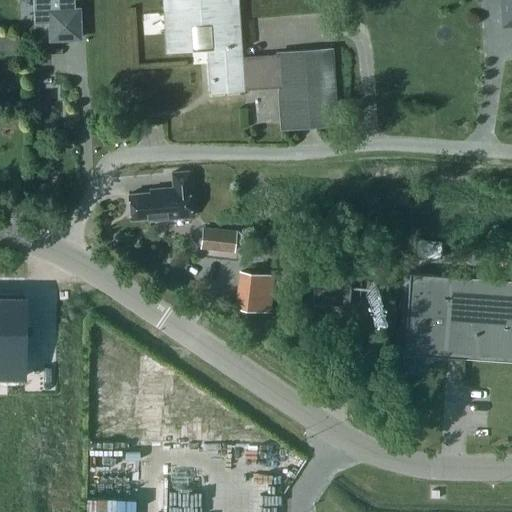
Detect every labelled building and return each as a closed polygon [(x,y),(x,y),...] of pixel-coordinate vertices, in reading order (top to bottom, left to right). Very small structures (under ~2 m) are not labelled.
[(31,0),(32,23),(49,23),(49,41),(78,40),(77,11),(71,11),(71,0),(31,0)] [(228,1),(227,0),(169,0),(170,9),(166,10),(169,50),(192,49),(191,24),(194,20),(207,20),(211,23),(213,62),(209,63),(211,88),(282,83),(285,126),(332,123),(328,50),(240,56),(239,45),(235,45),(232,1),(228,1)] [(511,0),(503,0),(505,19),(511,18),(511,0)] [(0,35),(0,55),(17,55),(17,35),(0,35)] [(131,218),(152,216),(152,221),(192,217),(187,172),(171,173),(173,188),(165,189),(165,188),(150,189),(150,192),(129,194),(131,218)] [(203,227),(201,247),(233,251),(236,230),(203,227)] [(308,303),(346,305),(349,268),(311,265),(308,303)] [(240,271),(237,307),(269,309),(271,274),(240,271)] [(403,353),(511,360),(511,278),(408,272),(403,353)] [(0,377),(23,377),(23,363),(22,363),(22,343),(23,343),(24,321),(22,321),(23,301),(24,301),(24,292),(0,291),(0,377)] [(0,511),(69,511),(71,426),(0,424),(0,511)]
